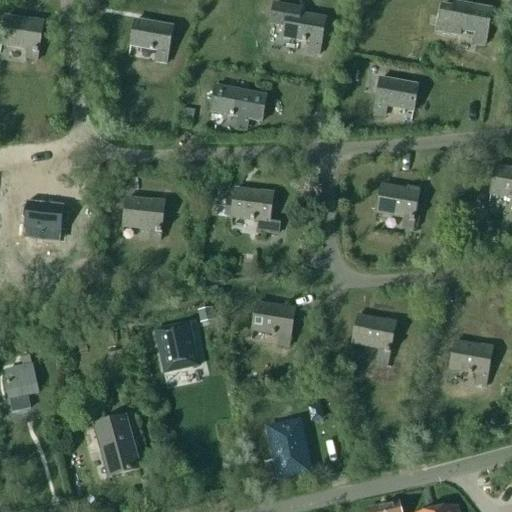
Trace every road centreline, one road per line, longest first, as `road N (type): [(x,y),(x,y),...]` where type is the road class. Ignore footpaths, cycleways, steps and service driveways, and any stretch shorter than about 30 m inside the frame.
road 1 (residential): [(67,0),(81,126),(107,153),(328,153)]
road 2 (residential): [(263,511),(511,456)]
road 3 (residential): [(328,153),(511,136)]
road 4 (residential): [(392,281),(358,282),(338,270),(329,245),(328,153)]
road 5 (residential): [(392,281),(511,266)]
